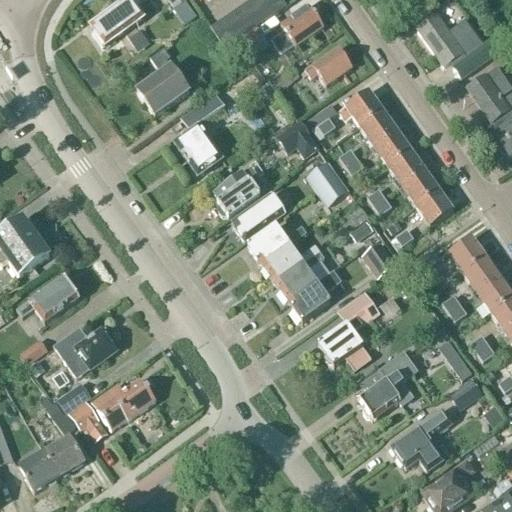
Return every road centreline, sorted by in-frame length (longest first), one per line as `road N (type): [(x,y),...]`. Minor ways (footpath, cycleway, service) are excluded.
road 1 (tertiary): [(235,417),(222,367),(43,115),(25,73),(24,17)]
road 2 (residential): [(511,238),(344,0)]
road 3 (tertiary): [(114,511),(235,417)]
road 4 (unclassified): [(323,511),(276,445),(235,417)]
